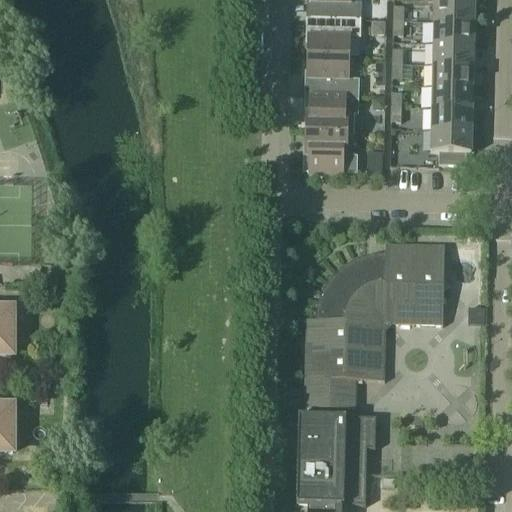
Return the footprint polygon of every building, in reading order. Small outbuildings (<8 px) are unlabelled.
[(349,5),(349,0),(308,0),(308,6),(312,6),(311,22),(360,23),(360,6),(349,5)] [(473,27),(474,5),(434,4),(433,26),(473,27)] [(392,25),(402,25),(403,11),(392,10),(392,25)] [(359,40),(360,23),(311,22),(311,38),(307,38),(307,60),(348,61),(349,40),(359,40)] [(402,40),(402,25),(392,25),(392,39),(402,40)] [(473,48),(473,27),(433,26),(433,47),(473,48)] [(472,70),(473,48),(433,47),(432,69),(472,70)] [(391,68),(401,68),(402,54),(391,54),(391,68)] [(348,82),(348,61),(307,60),(306,82),(310,82),(310,99),(358,100),(358,82),(348,82)] [(401,83),(401,68),(391,68),(391,83),(401,83)] [(472,92),(472,70),(432,69),(432,91),(472,92)] [(471,113),(472,92),(432,91),(431,112),(471,113)] [(390,111),(400,112),(401,97),(390,97),(390,111)] [(358,117),(358,100),(310,99),(309,115),(306,115),(305,137),(346,138),(346,139),(353,139),(353,117),(358,117)] [(400,126),(400,112),(390,111),(390,126),(400,126)] [(471,135),(471,113),(431,112),(431,134),(471,135)] [(470,157),(471,135),(431,134),(430,156),(438,156),(437,169),(465,170),(465,157),(470,157)] [(346,159),(346,139),(346,138),(305,137),(305,159),(308,159),(308,176),(356,177),(357,159),(346,159)] [(384,385),(384,383),(383,383),(383,357),(384,357),(384,354),(383,354),(384,333),(390,327),(411,328),(411,329),(413,329),(413,328),(440,329),(440,330),(442,330),(442,295),(448,290),(443,284),(443,249),(441,249),(441,250),(384,248),(384,257),(369,259),(354,264),(341,271),(330,282),(322,295),(316,309),(314,324),(305,324),(305,326),(306,326),(304,381),(303,381),(303,384),(304,384),(303,410),(303,413),(336,413),(346,413),(351,413),(351,414),(355,414),(355,411),(354,411),(355,385),(355,384),(384,385)] [(483,312),(468,312),(468,328),(483,328),(483,312)] [(0,410),(0,358),(12,358),(12,313),(0,313),(0,455),(12,456),(12,410),(0,410)] [(336,413),(336,421),(298,420),(296,508),(306,508),(306,511),(340,511),(341,509),(365,510),(366,466),(365,466),(365,461),(356,461),(356,453),(374,453),(374,450),(374,425),(375,425),(375,422),(345,421),(346,413),(336,413)]
